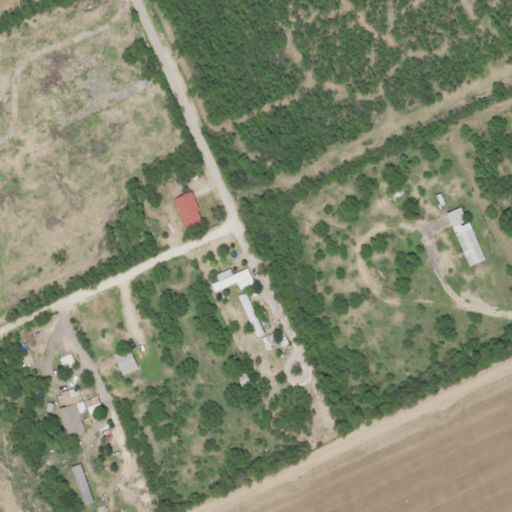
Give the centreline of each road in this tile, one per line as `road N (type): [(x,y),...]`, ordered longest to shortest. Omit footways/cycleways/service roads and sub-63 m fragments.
road 1 (residential): [(143,0),(231,196),(234,224),(0,334)]
road 2 (track): [(203,511),(511,366)]
road 3 (residential): [(235,218),(298,346),(285,354)]
